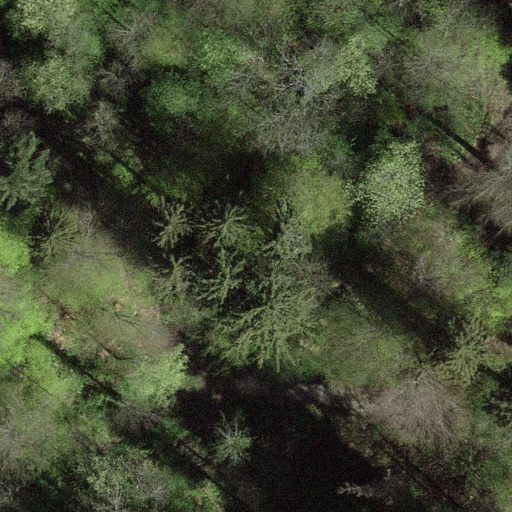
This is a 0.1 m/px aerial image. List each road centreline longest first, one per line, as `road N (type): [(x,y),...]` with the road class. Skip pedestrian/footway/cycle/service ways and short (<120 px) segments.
road 1 (track): [(65,511),(136,431),(236,350),(360,278)]
road 2 (track): [(511,441),(360,278)]
